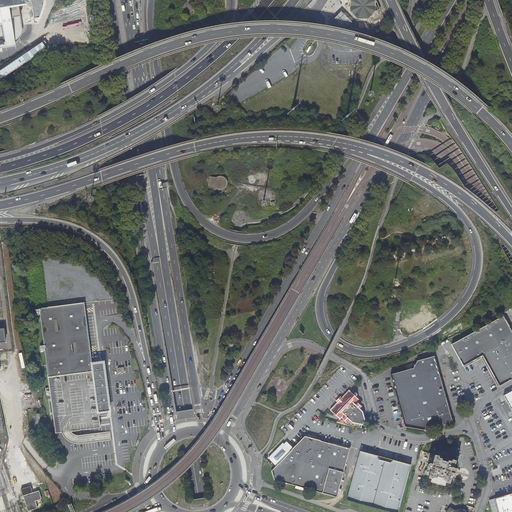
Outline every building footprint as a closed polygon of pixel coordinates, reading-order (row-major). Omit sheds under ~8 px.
[(0,0),(0,46),(8,45),(12,44),(15,43),(18,41),(20,38),(22,35),(23,33),(22,25),(34,24),(34,22),(35,22),(37,22),(38,22),(42,12),(45,3),(44,0),(0,0)] [(191,0),(181,3),(184,16),(194,14),(191,0)] [(368,20),(370,24),(384,18),(375,0),(349,0),(350,1),(350,12),(358,19),(368,20)] [(333,42),(352,23),(341,12),(325,29),(327,35),(333,42)] [(226,180),(210,177),(208,187),(225,189),(226,180)] [(93,364),(85,303),(47,308),(39,309),(49,386),(54,419),(56,434),(62,433),(71,432),(101,428),(99,413),(107,412),(109,412),(111,411),(109,399),(104,363),(93,364)] [(511,333),(503,317),(451,345),(463,366),(469,363),(482,356),(499,387),(511,379),(511,333)] [(401,417),(447,404),(434,356),(416,361),(412,368),(390,375),(395,392),(401,417)] [(349,419),(351,421),(352,422),(353,422),(355,423),(354,426),(361,428),(362,424),(365,421),(365,419),(363,412),(359,409),(356,405),(354,404),(359,399),(349,390),(342,398),(340,400),(338,403),(330,410),(340,419),(342,417),(344,414),(349,419)] [(511,390),(510,392),(505,394),(503,396),(511,410),(511,412),(511,390)] [(447,404),(401,417),(403,421),(404,427),(424,430),(452,422),(447,404)] [(37,428),(37,424),(40,423),(39,413),(28,414),(29,428),(37,428)] [(71,432),(62,433),(64,436),(65,439),(68,441),(70,443),(73,444),(76,445),(80,445),(86,444),(86,443),(85,436),(78,437),(76,436),(74,436),(73,435),(72,434),(71,432)] [(113,433),(85,436),(86,443),(114,440),(113,433)] [(274,468),(271,471),(274,481),(336,498),(349,449),(304,437),(274,468)] [(437,456),(428,453),(426,461),(428,464),(427,468),(428,468),(427,470),(424,471),(423,476),(431,479),(431,482),(445,486),(446,483),(449,484),(451,476),(454,477),(455,475),(454,473),(452,473),(452,471),(452,470),(455,471),(456,468),(453,468),(455,461),(452,460),(453,455),(449,454),(450,453),(442,451),(442,452),(439,452),(437,456)] [(377,456),(359,452),(352,478),(346,500),(390,511),(397,511),(410,465),(392,461),(389,463),(383,461),(378,460),(377,456)] [(21,489),(28,511),(37,508),(35,501),(41,499),(39,491),(32,493),(30,486),(21,489)] [(511,511),(511,502),(509,494),(502,496),(494,499),(497,511),(511,511)]
